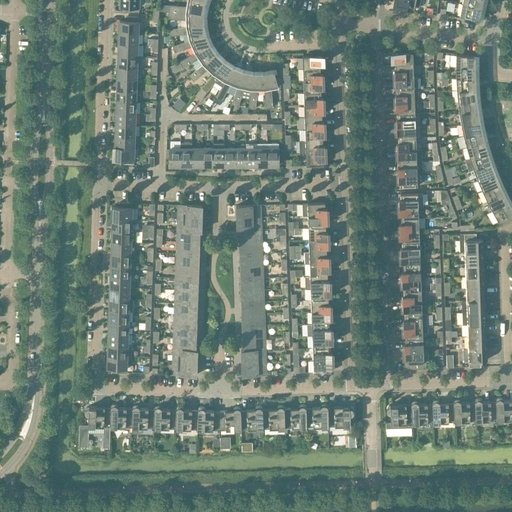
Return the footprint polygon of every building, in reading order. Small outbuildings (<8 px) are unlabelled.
[(138,11),(138,0),(119,0),(120,6),(128,6),(128,11),(138,11)] [(204,14),(205,3),(192,0),(186,0),(186,6),(168,5),(168,11),(204,14)] [(479,19),(481,8),(462,4),(459,16),(479,19)] [(204,24),(204,14),(168,11),(167,18),(185,19),(185,26),(204,24)] [(137,33),(138,17),(128,17),(127,21),(119,21),(119,33),(137,33)] [(206,34),(204,24),(185,26),(168,28),(169,35),(187,33),(188,40),(206,34)] [(137,45),(137,33),(119,33),(118,44),(137,45)] [(211,44),(206,34),(188,40),(172,45),(174,52),(191,46),(194,53),(211,44)] [(137,56),(137,45),(118,44),(118,56),(137,56)] [(202,64),(216,52),(211,44),(194,53),(179,61),(182,67),(198,58),(202,64)] [(212,74),(224,59),(216,52),(202,64),(189,75),(193,81),(207,69),(212,74)] [(413,65),(412,52),(393,53),(393,52),(393,53),(393,61),(395,61),(395,65),(413,65)] [(455,54),(455,66),(475,66),(476,55),(455,54)] [(320,68),(319,64),(321,64),(321,56),(322,55),(321,55),(302,56),(302,69),(320,68)] [(136,67),(137,56),(118,56),(117,67),(136,67)] [(223,82),(233,65),(224,59),(212,74),(201,87),(206,92),(218,78),(223,82)] [(236,87),(242,69),(233,65),(223,82),(215,97),(221,100),(230,85),(236,87)] [(413,77),(413,65),(395,65),(396,69),(394,69),(394,77),(413,77)] [(455,77),(475,76),(475,66),(455,66),(455,77)] [(136,79),(136,67),(117,67),(117,78),(136,79)] [(322,80),(322,72),(320,72),(320,68),(302,69),(303,81),(322,80)] [(250,90),(252,71),(242,69),(236,87),(231,104),(238,106),(243,89),(250,90)] [(280,85),(280,78),(276,79),(273,70),(263,71),(264,90),(265,107),(272,107),(271,89),(278,88),(278,86),(280,85)] [(264,90),(263,71),(252,71),(250,90),(248,107),(255,108),(257,90),(264,90)] [(417,76),(413,77),(394,77),(394,85),(396,85),(396,89),(414,89),(418,88),(417,76)] [(475,77),(475,76),(455,77),(456,88),(476,87),(475,77)] [(135,90),(136,79),(117,78),(117,90),(135,90)] [(322,88),(322,80),(303,81),(303,93),(320,92),(320,88),(322,88)] [(476,88),(476,87),(456,88),(457,100),(477,98),(476,88)] [(418,88),(414,89),(396,89),(396,93),(394,93),(395,101),(414,101),(418,100),(418,88)] [(135,102),(135,90),(117,90),(116,102),(135,102)] [(321,96),(320,92),(303,93),(304,105),(323,104),(323,96),(321,96)] [(477,99),(477,98),(457,100),(459,112),(479,109),(477,99)] [(414,113),(414,101),(395,101),(395,109),(397,109),(397,113),(414,113)] [(135,113),(135,102),(116,102),(116,113),(135,113)] [(323,111),(323,104),(304,105),(304,116),(321,116),(321,112),(323,111)] [(479,109),(459,112),(461,123),(480,120),(479,109)] [(419,112),(414,113),(397,113),(397,118),(395,118),(396,126),(415,125),(420,125),(419,112)] [(134,125),(135,113),(116,113),(116,124),(134,125)] [(322,120),(321,116),(304,116),(305,128),(324,128),(324,120),(322,120)] [(483,130),(480,120),(461,123),(461,124),(463,135),(483,130)] [(134,136),(134,125),(116,124),(115,136),(134,136)] [(420,125),(415,125),(396,126),(396,133),(398,133),(398,138),(415,137),(420,137),(420,125)] [(324,136),(324,128),(305,128),(305,140),(322,140),(322,136),(324,136)] [(466,146),(485,141),(483,130),(463,135),(466,146)] [(133,147),(134,136),(115,136),(115,146),(113,146),(113,147),(133,147)] [(416,149),(415,137),(398,138),(398,142),(396,142),(396,150),(416,149)] [(325,152),(324,144),(322,144),(322,140),(305,140),(305,152),(325,152)] [(488,152),(485,141),(466,146),(469,158),(489,152),(488,152)] [(191,147),(191,142),(180,142),(180,147),(180,165),(191,165),(191,147)] [(224,165),(224,147),(224,142),(213,142),(213,147),(213,165),(224,165)] [(256,165),(256,143),(245,143),(245,147),(245,165),(256,165)] [(267,165),(267,143),(256,143),(256,165),(267,165)] [(278,165),(278,147),(278,143),(267,143),(267,165),(278,165)] [(133,163),(133,147),(113,147),(113,158),(123,159),(122,163),(133,163)] [(180,165),(180,147),(169,147),(169,165),(180,165)] [(202,165),(202,147),(191,147),(191,165),(202,165)] [(213,165),(213,147),(202,147),(202,165),(213,165)] [(234,165),(234,147),(224,147),(224,165),(234,165)] [(245,165),(245,147),(234,147),(234,165),(245,165)] [(421,149),(416,149),(396,150),(397,157),(399,157),(399,161),(416,161),(422,161),(421,149)] [(325,159),(325,152),(305,152),(306,165),(323,164),(323,160),(325,159)] [(492,162),(489,152),(469,158),(465,159),(469,171),(473,169),(492,162)] [(417,173),(416,161),(399,161),(399,166),(397,166),(397,174),(417,173)] [(477,180),(496,173),(492,162),(473,169),(477,179),(477,180)] [(417,185),(417,173),(397,174),(398,181),(400,181),(400,186),(417,185)] [(500,182),(496,173),(477,180),(482,191),(500,183),(500,182)] [(505,192),(500,183),(482,191),(487,201),(505,192)] [(423,205),(422,192),(400,193),(400,198),(398,198),(399,206),(418,205),(423,205)] [(492,211),(510,202),(505,192),(487,201),(481,204),(487,214),(492,211)] [(131,219),(132,203),(121,202),(121,206),(111,206),(111,219),(112,219),(131,219)] [(324,207),(324,202),(302,203),(302,215),(307,215),(327,214),(326,207),(324,207)] [(511,213),(511,205),(510,202),(492,211),(487,214),(492,223),(498,220),(498,221),(500,220),(502,224),(509,219),(507,216),(511,213)] [(201,220),(202,205),(178,204),(177,219),(201,220)] [(260,222),(260,204),(236,205),(236,222),(260,222)] [(423,217),(423,205),(418,205),(399,206),(399,213),(401,213),(401,218),(418,217),(423,217)] [(327,222),(327,214),(307,215),(308,227),(325,226),(325,222),(327,222)] [(418,229),(418,217),(401,218),(401,222),(399,222),(399,230),(418,229)] [(131,230),(131,219),(112,219),(112,230),(131,230)] [(201,230),(201,220),(177,219),(177,233),(199,233),(199,230),(201,230)] [(261,231),(260,222),(236,222),(236,230),(238,230),(238,232),(261,231)] [(325,231),(325,226),(308,227),(308,239),(328,238),(327,231),(325,231)] [(419,241),(418,229),(399,230),(400,237),(402,237),(402,242),(419,241)] [(130,242),(131,230),(112,230),(111,241),(130,242)] [(261,244),(261,231),(238,232),(239,244),(261,244)] [(482,251),(482,238),(476,239),(476,232),(459,233),(459,252),(464,251),(482,251)] [(199,246),(199,233),(177,233),(176,245),(199,246)] [(328,246),(328,238),(308,239),(309,251),(326,250),(326,246),(328,246)] [(130,253),(130,242),(111,241),(111,252),(130,253)] [(424,241),(419,241),(402,242),(402,246),(400,246),(400,254),(419,253),(424,253),(424,241)] [(262,256),(261,244),(239,244),(239,257),(262,256)] [(198,259),(199,246),(176,245),(176,258),(198,259)] [(328,263),(328,255),(326,255),(326,250),(309,251),(304,251),(304,263),(309,263),(328,263)] [(483,263),(482,251),(464,251),(465,263),(483,263)] [(129,264),(130,253),(111,252),(111,264),(129,264)] [(425,265),(424,253),(419,253),(400,254),(400,261),(402,261),(403,266),(420,265),(425,265)] [(262,269),(262,256),(239,257),(240,270),(262,269)] [(198,270),(198,259),(176,258),(176,269),(198,270)] [(329,270),(328,263),(309,263),(310,275),(327,275),(327,270),(329,270)] [(483,275),(483,263),(465,263),(465,275),(483,275)] [(129,276),(129,264),(111,264),(110,275),(129,276)] [(425,277),(425,265),(420,265),(403,266),(403,270),(401,270),(401,278),(420,277),(425,277)] [(198,283),(198,270),(176,269),(175,282),(198,283)] [(262,282),(262,269),(240,270),(240,282),(262,282)] [(129,287),(129,276),(110,275),(110,287),(129,287)] [(310,287),(329,286),(329,279),(327,279),(327,275),(310,275),(305,275),(305,287),(310,287)] [(483,287),(483,275),(465,275),(465,287),(483,287)] [(425,289),(425,277),(420,277),(401,278),(401,286),(403,286),(403,290),(420,289),(425,289)] [(197,296),(198,283),(175,282),(175,296),(197,296)] [(263,294),(262,282),(240,282),(240,295),(263,294)] [(328,299),(328,294),(330,294),(329,286),(310,287),(310,299),(328,299)] [(128,299),(129,287),(110,287),(109,298),(128,299)] [(484,299),(483,287),(465,287),(466,300),(484,299)] [(425,289),(420,289),(403,290),(404,294),(402,294),(402,302),(421,301),(426,301),(425,289)] [(263,306),(263,294),(240,295),(241,307),(263,306)] [(197,309),(197,296),(175,296),(174,308),(197,309)] [(133,299),(128,299),(109,298),(109,310),(128,310),(133,310),(133,299)] [(330,310),(330,303),(328,303),(328,299),(310,299),(311,311),(330,310)] [(484,311),(484,299),(466,300),(461,300),(461,312),(466,312),(484,311)] [(421,313),(421,301),(402,302),(402,310),(404,310),(404,314),(421,313)] [(264,319),(263,306),(241,307),(241,320),(264,319)] [(196,321),(197,309),(174,308),(174,320),(196,321)] [(127,322),(128,310),(109,310),(109,321),(127,322)] [(328,323),(328,318),(330,318),(330,310),(311,311),(311,323),(328,323)] [(485,323),(484,311),(466,312),(461,312),(462,324),(467,324),(485,323)] [(426,313),(421,313),(404,314),(404,318),(402,318),(403,326),(422,325),(427,325),(426,313)] [(264,331),(264,319),(241,320),(242,332),(264,331)] [(196,334),(196,321),(174,320),(173,333),(196,334)] [(127,322),(109,321),(108,332),(127,333),(127,327),(130,327),(130,322),(127,322)] [(331,335),(331,327),(329,327),(328,323),(311,323),(306,323),(307,335),(312,335),(331,335)] [(485,335),(485,323),(467,324),(467,336),(485,335)] [(422,337),(422,325),(403,326),(403,334),(405,334),(405,338),(422,337)] [(265,343),(264,331),(242,332),(242,343),(265,343)] [(127,344),(127,333),(108,332),(108,344),(127,344)] [(195,346),(196,334),(173,333),(173,345),(195,346)] [(329,347),(329,342),(331,342),(331,335),(312,335),(312,347),(329,347)] [(486,347),(485,335),(467,336),(468,348),(486,347)] [(422,349),(422,337),(405,338),(405,342),(403,342),(404,350),(422,349)] [(265,353),(265,343),(242,343),(242,349),(241,349),(241,354),(265,353)] [(132,345),(127,344),(108,344),(107,355),(126,356),(131,356),(132,345)] [(197,354),(197,349),(195,349),(195,346),(173,345),(173,353),(197,354)] [(332,359),(331,351),(329,351),(329,347),(312,347),(312,359),(332,359)] [(486,360),(486,347),(468,348),(463,348),(463,360),(468,360),(468,366),(480,366),(480,360),(486,360)] [(427,349),(422,349),(404,350),(404,358),(406,358),(406,362),(407,362),(407,368),(404,368),(404,369),(426,368),(425,362),(428,362),(427,349)] [(197,362),(197,354),(173,353),(172,362),(197,362)] [(265,362),(265,353),(241,354),(241,363),(265,362)] [(126,372),(126,356),(107,355),(107,367),(115,367),(115,372),(126,372)] [(330,371),(330,366),(332,366),(332,359),(312,359),(313,372),(330,371)] [(196,374),(197,362),(172,362),(172,373),(196,374)] [(266,373),(265,362),(241,363),(241,374),(266,373)] [(511,419),(511,400),(502,401),(502,400),(502,399),(502,398),(501,398),(501,397),(500,397),(499,397),(498,397),(497,398),(496,398),(496,399),(495,400),(495,401),(496,420),(511,419)] [(475,421),(474,401),(460,402),(460,401),(459,400),(459,399),(458,399),(457,398),(456,398),(456,399),(455,399),(454,399),(454,400),(453,401),(453,402),(454,421),(475,421)] [(496,420),(495,401),(481,401),(481,400),(481,399),(480,399),(480,398),(479,398),(478,398),(477,398),(476,398),(475,399),(474,400),(474,401),(475,421),(496,420)] [(454,421),(453,402),(439,403),(439,402),(439,401),(438,401),(438,400),(437,400),(436,399),(435,399),(434,399),(434,400),(433,400),(432,401),(432,402),(432,403),(433,422),(454,421)] [(433,422),(432,403),(418,403),(418,402),(417,401),(416,400),(415,400),(414,400),(413,400),(412,400),(412,401),(411,402),(411,403),(411,404),(412,423),(433,422)] [(131,427),(132,407),(117,407),(117,406),(117,405),(116,404),(115,403),(114,403),(113,403),(112,403),(111,404),(111,405),(110,406),(109,426),(131,427)] [(328,426),(327,407),(327,406),(327,405),(326,404),(325,404),(325,403),(324,403),(323,403),(322,403),(322,404),(321,404),(321,405),(320,405),(320,406),(320,407),(305,407),(306,427),(328,426)] [(153,427),(154,408),(139,407),(139,406),(138,405),(137,404),(136,404),(135,404),(134,404),(133,405),(132,406),(132,407),(131,427),(131,433),(132,433),(132,432),(140,433),(141,431),(141,427),(153,427)] [(306,427),(305,407),(305,406),(305,405),(304,405),(304,404),(303,404),(302,404),(301,404),(300,404),(299,405),(299,406),(298,407),(298,408),(284,408),(284,428),(306,427)] [(412,423),(411,404),(390,404),(388,405),(387,405),(387,406),(386,407),(386,408),(386,409),(386,410),(387,410),(387,411),(388,411),(389,412),(390,412),(390,422),(386,422),(386,428),(412,427),(412,423)] [(175,428),(176,409),(161,408),(161,407),(160,406),(160,405),(159,405),(158,405),(157,405),(156,405),(155,405),(155,406),(154,406),(154,407),(154,408),(153,427),(175,428)] [(197,429),(197,410),(183,409),(183,408),(182,407),(182,406),(181,406),(180,406),(180,405),(179,405),(178,406),(177,406),(176,407),(176,408),(176,409),(175,428),(197,429)] [(262,428),(262,409),(262,408),(261,407),(261,406),(260,406),(259,405),(258,405),(257,406),(256,406),(256,407),(255,407),(255,408),(255,409),(240,410),(240,429),(262,428)] [(284,428),(284,408),(284,407),(283,407),(283,406),(282,406),(282,405),(281,405),(280,405),(279,405),(278,405),(278,406),(277,406),(277,407),(277,408),(276,408),(262,409),(262,428),(284,428)] [(109,426),(110,406),(88,406),(87,406),(86,406),(86,407),(85,407),(85,408),(85,409),(85,410),(85,411),(85,412),(86,412),(86,413),(87,413),(88,413),(88,425),(109,426)] [(219,430),(219,410),(205,410),(205,409),(204,408),(203,407),(202,406),(201,406),(200,406),(199,407),(198,408),(197,409),(197,410),(197,429),(219,430)] [(240,429),(240,410),(240,409),(240,408),(239,408),(239,407),(238,407),(237,406),(236,406),(235,406),(235,407),(234,407),(233,408),(233,409),(233,410),(219,410),(219,430),(240,429)] [(350,425),(349,413),(350,413),(351,413),(352,412),(352,411),(353,411),(353,410),(353,409),(353,408),(352,408),(352,407),(351,407),(351,406),(350,406),(349,406),(327,407),(328,426),(350,425)] [(254,450),(254,441),(243,442),(244,450),(254,450)]
